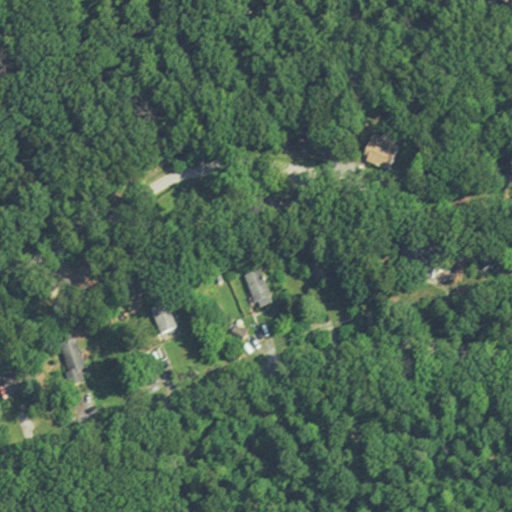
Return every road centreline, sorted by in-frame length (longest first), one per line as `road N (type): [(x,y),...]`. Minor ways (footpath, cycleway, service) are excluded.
road 1 (residential): [(199,0),(235,14),(366,32),(410,22),(441,0),(503,208),(427,218),(339,181),(245,165),(203,168),(160,183),(0,290)]
road 2 (residential): [(0,472),(252,376),(339,353),(396,347),(511,358)]
